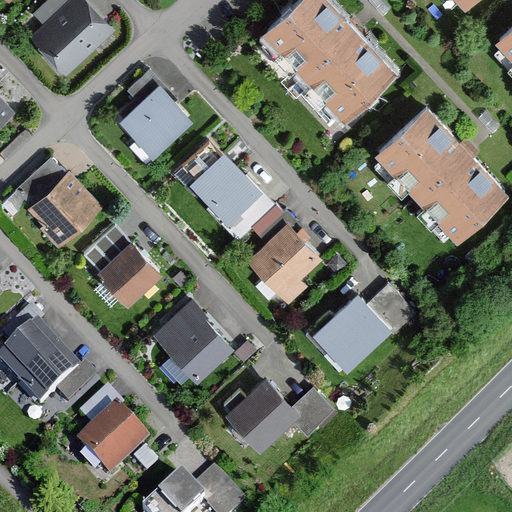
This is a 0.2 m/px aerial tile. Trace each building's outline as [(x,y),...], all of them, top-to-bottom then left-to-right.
[(115,28),(90,0),(68,0),(30,34),(64,73),(115,28)] [(397,70),(330,0),(300,0),(265,33),(346,118),(397,70)] [(511,25),(498,39),(511,53),(511,25)] [(196,116),(151,68),(129,89),(141,102),(124,118),(157,153),(196,116)] [(0,124),(16,109),(0,92),(0,124)] [(510,190),(429,105),(378,154),(459,239),(510,190)] [(276,201),(226,149),(193,180),(216,203),(209,210),(237,239),(276,201)] [(104,205),(72,169),(66,175),(50,157),(15,188),(46,222),(40,228),(57,247),(104,205)] [(322,257),(288,221),(245,262),(287,306),(308,286),(299,278),(322,257)] [(132,235),(97,268),(129,300),(163,268),(132,235)] [(367,300),(360,292),(315,330),(347,368),(412,312),(387,283),(367,300)] [(154,333),(195,379),(233,345),(205,315),(209,311),(195,296),(154,333)] [(32,323),(51,344),(56,340),(25,307),(3,328),(14,339),(32,323)] [(0,358),(0,363),(39,405),(73,373),(31,329),(0,358)] [(294,404),(266,376),(227,413),(261,447),(293,416),(309,432),(334,407),(312,386),(294,404)] [(79,445),(112,479),(153,440),(120,406),(79,445)] [(192,487),(182,477),(143,511),(194,511),(201,505),(207,511),(233,511),(246,501),(214,466),(192,487)]
